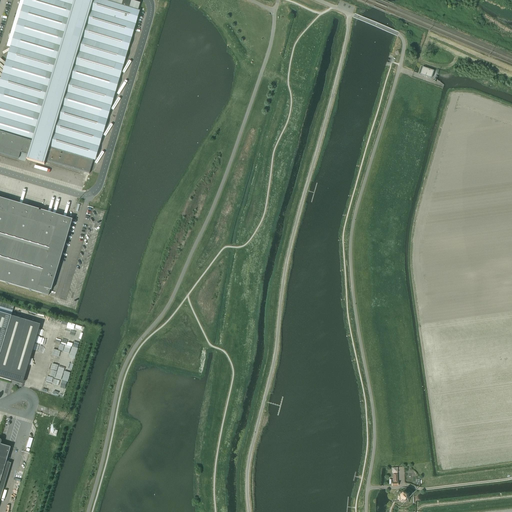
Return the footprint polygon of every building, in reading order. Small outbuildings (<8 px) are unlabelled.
[(25,0),(0,86),(0,153),(18,159),(20,153),(29,156),(28,159),(26,159),(44,165),(44,164),(42,164),(43,160),(89,174),(138,10),(129,8),(130,0),(123,0),(121,5),(103,0),(25,0)] [(431,79),(433,72),(434,71),(422,67),(420,75),(431,79)] [(0,279),(49,294),(71,219),(0,198),(0,279)] [(0,355),(12,317),(0,313),(0,355)] [(40,325),(12,317),(0,355),(0,377),(23,384),(40,325)] [(0,481),(10,448),(0,444),(0,481)] [(401,493),(398,496),(398,500),(402,503),(406,502),(409,499),(408,495),(405,492),(401,493)]
